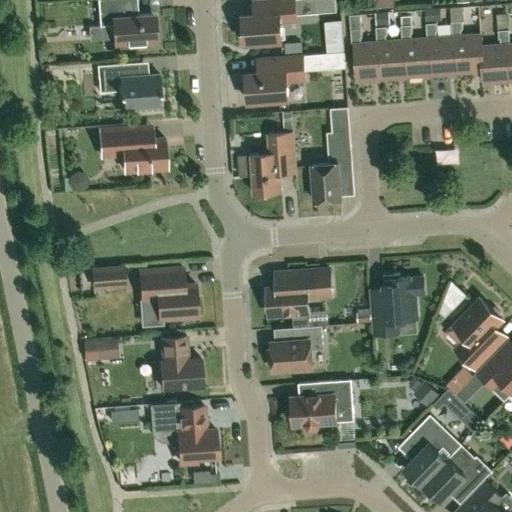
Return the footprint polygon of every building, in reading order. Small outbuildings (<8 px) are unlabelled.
[(132,0),(97,0),(99,25),(113,24),(114,44),(157,41),(155,13),(134,14),(132,0)] [(260,0),(252,1),(253,14),(242,15),(244,43),(282,40),(281,21),(297,20),(296,13),(295,0),(260,0)] [(335,0),(315,0),(317,11),(337,10),(335,0)] [(507,12),(496,13),(498,28),(508,27),(507,12)] [(380,78),(377,40),(361,42),(361,36),(362,36),(361,13),(350,14),(352,43),(355,43),(357,80),(380,78)] [(481,45),(482,45),(481,33),(462,34),(461,29),(463,29),(462,20),(451,21),(452,35),(455,73),(483,71),(481,45)] [(455,73),(452,35),(437,36),(436,31),(438,30),(437,22),(426,23),(427,37),(430,74),(455,73)] [(430,74),(427,37),(412,38),(411,32),(413,32),(412,24),(401,25),(402,38),(405,76),(430,74)] [(405,76),(402,38),(387,40),(386,34),(387,34),(387,26),(376,26),(377,40),(380,78),(405,76)] [(511,80),(511,68),(510,43),(509,29),(498,30),(499,38),(500,38),(501,43),(482,45),(481,45),(483,71),(484,82),(511,80)] [(325,69),(346,68),(344,51),(328,52),(323,53),(325,69)] [(303,54),(279,56),(257,58),(258,72),(246,73),(248,101),(288,98),(287,81),(305,79),(304,71),(303,54)] [(131,76),(130,62),(97,64),(98,77),(99,91),(120,89),(120,95),(129,94),(130,106),(156,104),(155,92),(161,92),(160,74),(131,76)] [(340,176),(354,175),(349,107),(332,109),(333,132),(327,133),(329,162),(312,163),(315,201),(341,199),(340,176)] [(164,137),(153,138),(152,124),(99,128),(101,155),(123,153),(124,170),(166,167),(164,137)] [(296,169),(293,131),(285,132),(268,133),(269,152),(251,153),(254,193),(262,193),(266,196),(270,192),(282,191),(281,174),(296,173),(296,169)] [(123,266),(93,268),(94,286),(124,284),(123,266)] [(182,266),(140,269),(142,299),(158,298),(159,317),(197,314),(195,283),(183,283),(182,266)] [(267,287),(267,290),(263,293),(264,301),(268,303),(269,314),(293,312),(293,324),(310,323),(308,296),(332,294),(330,268),(276,272),(277,287),(267,287)] [(369,288),(371,310),(371,311),(372,311),(373,333),(400,331),(399,319),(417,318),(415,294),(425,293),(424,276),(410,277),(410,276),(400,277),(399,274),(400,274),(400,273),(383,274),(384,286),(369,288)] [(441,299),(454,313),(469,298),(456,284),(441,299)] [(455,348),(475,367),(507,334),(497,324),(502,318),(500,315),(500,312),(495,307),(492,308),(481,297),(447,332),(459,343),(455,348)] [(372,321),(371,311),(371,310),(356,311),(357,322),(372,321)] [(294,341),(275,342),(271,342),(272,351),(268,354),(269,363),(273,366),(273,369),(312,366),(311,349),(324,348),(322,325),(293,327),(294,341)] [(186,335),(161,337),(162,360),(160,360),(162,388),(202,385),(200,357),(188,358),(186,335)] [(504,399),(511,390),(511,338),(509,336),(493,353),(494,353),(476,371),(494,389),(504,399)] [(354,420),(353,407),(351,379),(318,381),(319,395),(291,397),(293,424),(306,423),(308,427),(317,427),(319,422),(354,420)] [(177,431),(179,461),(196,460),(195,456),(217,454),(215,428),(205,429),(204,405),(180,407),(179,401),(151,403),(152,424),(174,423),(177,431)] [(129,407),(113,408),(110,409),(111,420),(137,418),(136,406),(129,407)] [(434,447),(449,431),(430,413),(412,432),(424,444),(424,448),(413,459),(405,468),(422,485),(447,459),(434,447)] [(441,500),(450,491),(460,480),(465,480),(474,489),(492,470),(477,455),(476,456),(462,470),(448,457),(447,459),(422,485),(422,486),(424,484),(441,500)] [(134,463),(135,479),(158,477),(157,462),(134,463)] [(507,511),(508,511),(508,510),(506,511),(503,511),(495,504),(502,497),(486,481),(455,511),(507,511)]
